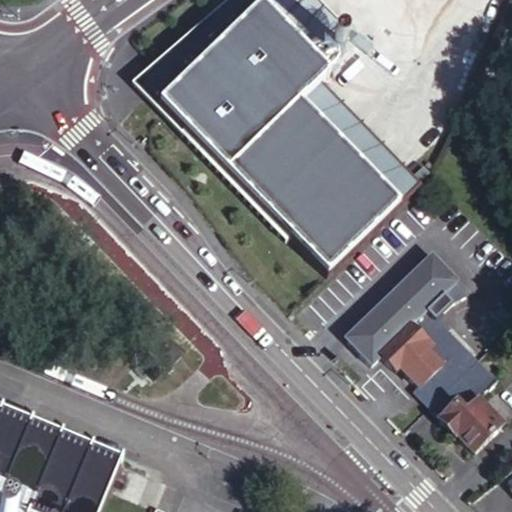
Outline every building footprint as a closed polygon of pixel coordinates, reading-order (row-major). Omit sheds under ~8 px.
[(269,13),(150,95),(293,242),(332,283),(405,213),(305,109),(326,89),(335,81),(269,13)] [(326,89),(305,109),(405,213),(425,193),(326,89)] [(293,242),(150,95),(146,98),(290,246),(293,242)] [(376,372),(386,363),(417,333),(463,287),(437,260),(359,336),(363,358),(376,372)] [(441,366),(432,357),(436,353),(417,333),(386,363),(401,378),(406,374),(422,392),(424,393),(446,371),(441,366)] [(363,358),(359,336),(350,344),(363,358)] [(142,365),(155,379),(182,353),(169,339),(142,365)] [(481,366),(483,364),(463,343),(441,366),(446,371),(424,393),(422,392),(417,397),(434,413),(481,366)] [(481,366),(434,413),(445,423),(443,426),(459,443),(462,440),(478,458),(479,456),(491,446),(507,430),(482,403),(501,386),(481,366)] [(0,504),(18,511),(104,511),(125,462),(0,410),(0,504)] [(491,446),(479,456),(485,462),(496,451),(491,446)]
